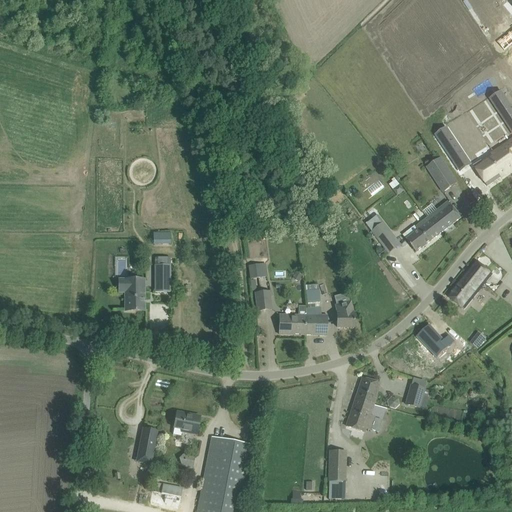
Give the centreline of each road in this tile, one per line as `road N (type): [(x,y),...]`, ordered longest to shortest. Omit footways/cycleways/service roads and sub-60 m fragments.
road 1 (unclassified): [(89,345),(242,375),(340,362),(407,322),(511,212)]
road 2 (track): [(242,375),(234,249),(164,0)]
road 3 (unclassified): [(78,511),(89,345)]
